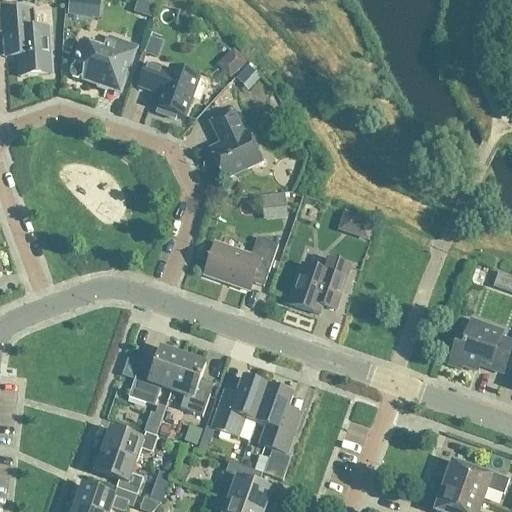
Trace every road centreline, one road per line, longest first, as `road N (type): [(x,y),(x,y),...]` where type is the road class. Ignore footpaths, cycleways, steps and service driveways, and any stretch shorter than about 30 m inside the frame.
road 1 (residential): [(158,298),(193,199),(166,146),(57,109),(0,130)]
road 2 (residential): [(158,298),(392,378)]
road 3 (residential): [(345,511),(392,378)]
road 4 (residential): [(392,378),(511,421)]
road 5 (residential): [(0,186),(41,303)]
road 6 (residential): [(41,303),(106,282),(158,298)]
